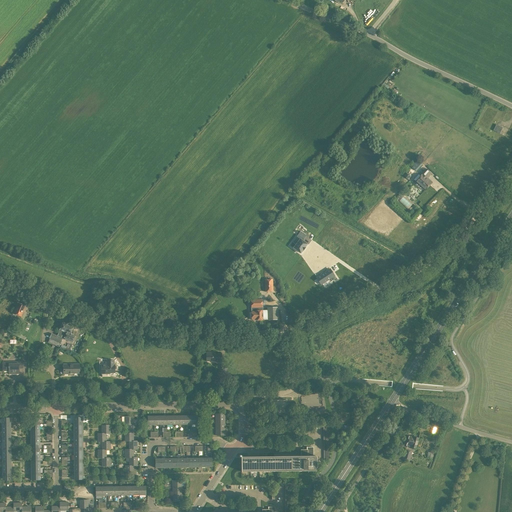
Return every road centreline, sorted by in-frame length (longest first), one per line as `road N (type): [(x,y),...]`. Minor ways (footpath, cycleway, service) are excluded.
road 1 (unclassified): [(293,377),(284,331),(124,330),(0,273)]
road 2 (track): [(284,331),(416,270),(511,177)]
road 3 (unclassified): [(511,106),(290,0)]
road 4 (primary): [(392,400),(511,216)]
road 5 (residential): [(55,407),(236,407)]
road 6 (residential): [(149,511),(151,445),(215,440),(233,451)]
road 7 (residential): [(0,490),(54,488),(55,407)]
road 8 (primary): [(319,511),(392,400)]
road 9 (unclassified): [(511,442),(392,400)]
road 10 (track): [(345,511),(342,505),(406,409)]
